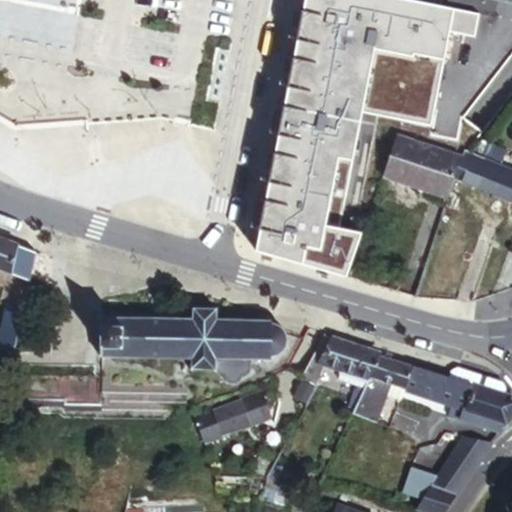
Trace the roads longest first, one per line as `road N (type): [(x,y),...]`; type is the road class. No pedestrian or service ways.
road 1 (tertiary): [(210,267),(442,336),(511,340)]
road 2 (residential): [(210,267),(260,0)]
road 3 (tertiary): [(0,202),(210,267)]
